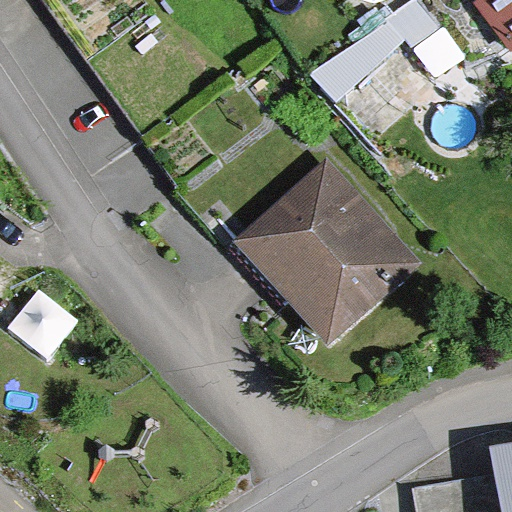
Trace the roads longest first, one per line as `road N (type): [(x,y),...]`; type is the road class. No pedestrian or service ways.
road 1 (residential): [(312,501),(39,154),(0,85)]
road 2 (unclassified): [(312,501),(428,429),(511,398)]
